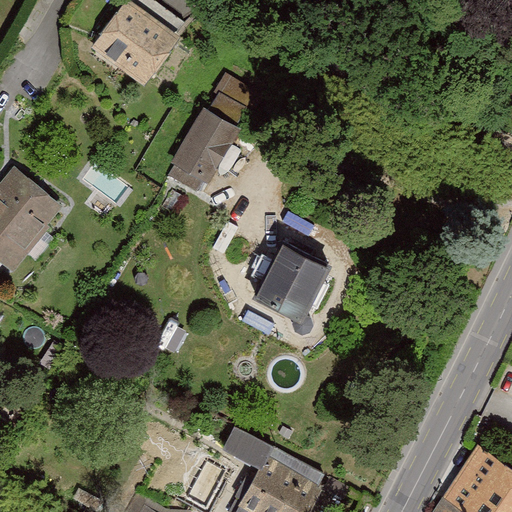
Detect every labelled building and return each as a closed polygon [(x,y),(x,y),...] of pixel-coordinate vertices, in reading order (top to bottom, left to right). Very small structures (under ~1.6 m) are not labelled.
[(152,0),(132,0),(97,48),(147,84),(189,27),(152,0)] [(225,72),(211,102),(250,120),(264,90),(225,72)] [(207,108),(177,162),(211,181),(241,127),(207,108)] [(66,204),(17,167),(0,188),(0,253),(18,267),(66,204)] [(339,261),(290,238),(264,294),(313,317),(339,261)] [(310,511),(330,475),(242,428),(231,448),(266,466),(241,511),(310,511)] [(453,495),(480,511),(511,511),(511,468),(481,450),(453,495)] [(480,511),(453,495),(442,511),(480,511)]
